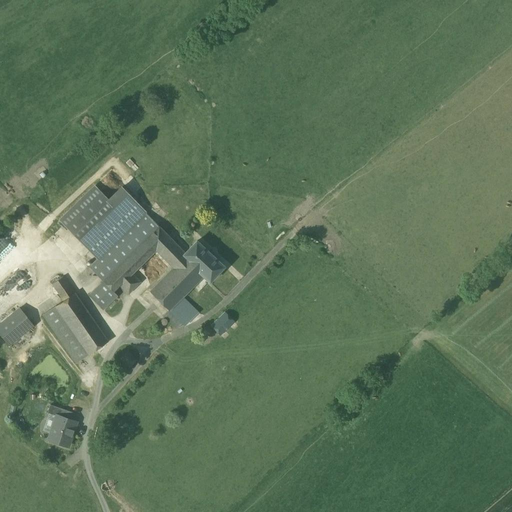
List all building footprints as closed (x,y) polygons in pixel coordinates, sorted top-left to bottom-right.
[(113,168),(94,186),(108,201),(121,188),(126,182),(113,168)] [(94,186),(60,220),(64,224),(74,234),(108,201),(94,186)] [(108,201),(74,234),(95,256),(96,255),(98,257),(145,212),(121,188),(108,201)] [(16,212),(0,226),(0,323),(19,308),(51,284),(62,276),(16,212)] [(98,257),(88,267),(102,281),(158,227),(145,212),(98,257)] [(158,227),(102,281),(112,292),(113,292),(119,285),(131,273),(155,250),(172,268),(183,257),(182,256),(184,253),(158,227)] [(223,267),(196,241),(184,253),(182,256),(183,257),(203,276),(209,282),(223,267)] [(172,268),(149,291),(168,311),(203,276),(183,257),(172,268)] [(131,273),(119,285),(128,294),(140,282),(131,273)] [(74,293),(62,276),(51,284),(62,301),(74,293)] [(102,281),(87,295),(102,310),(117,296),(113,292),(112,292),(102,281)] [(108,341),(74,293),(62,301),(54,307),(88,355),(108,341)] [(88,355),(54,307),(43,315),(76,363),(88,355)] [(19,308),(0,323),(0,336),(8,346),(33,326),(19,308)] [(182,323),(169,310),(162,317),(165,320),(176,330),(182,323)] [(224,312),(210,326),(220,336),(234,322),(224,312)] [(127,366),(134,361),(127,352),(120,358),(127,366)] [(66,411),(49,405),(47,413),(56,416),(64,418),(66,411)] [(64,418),(56,416),(48,440),(67,447),(75,422),(64,418)]
